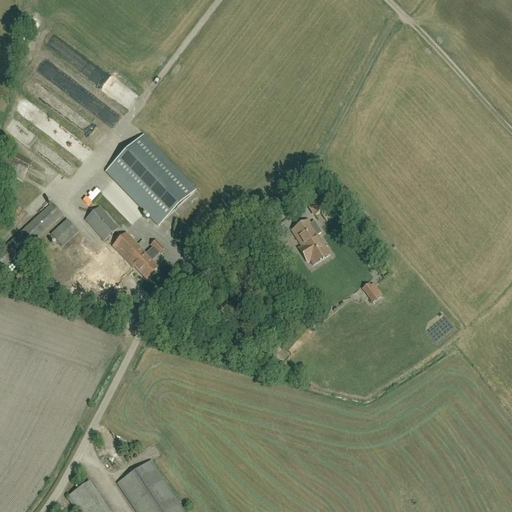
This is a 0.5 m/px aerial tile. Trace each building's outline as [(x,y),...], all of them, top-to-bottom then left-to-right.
[(73,59),(76,63),(83,57),(79,53),(73,59)] [(57,84),(66,73),(58,66),(49,78),(57,84)] [(143,138),(107,173),(158,226),(195,191),(143,138)] [(25,178),(32,164),(11,153),(3,167),(25,178)] [(101,197),(108,188),(103,184),(96,193),(101,197)] [(317,192),(304,200),(318,222),(326,217),(325,217),(333,211),(328,203),(326,205),(317,192)] [(11,227),(25,210),(15,202),(13,204),(7,199),(2,205),(4,207),(1,211),(4,215),(1,219),(11,227)] [(0,265),(4,270),(63,216),(52,205),(0,253),(0,265)] [(104,242),(119,230),(99,208),(85,221),(104,242)] [(62,248),(79,233),(67,221),(51,236),(62,248)] [(291,232),(301,248),(298,250),(300,253),(307,264),(310,262),(313,267),(330,256),(317,236),(321,234),(314,223),(310,225),(308,222),(291,232)] [(277,231),(271,237),(279,244),(284,239),(277,231)] [(113,248),(126,261),(133,269),(134,268),(146,281),(158,269),(146,256),(147,256),(127,235),(113,248)] [(156,242),(151,247),(159,255),(165,250),(156,242)] [(267,253),(277,266),(285,260),(282,256),(287,252),(280,243),(267,253)] [(306,294),(313,292),(310,282),(303,285),(306,294)] [(374,305),(380,301),(370,286),(363,291),(374,305)] [(301,308),(290,317),(293,322),(305,312),(301,308)] [(307,338),(311,334),(302,326),(298,330),(282,347),(290,355),(291,355),(307,338)] [(135,511),(184,511),(151,462),(117,485),(135,511)] [(104,511),(87,486),(70,497),(79,511),(104,511)]
